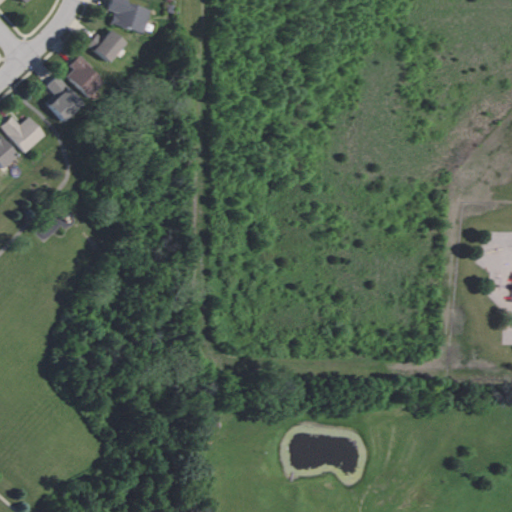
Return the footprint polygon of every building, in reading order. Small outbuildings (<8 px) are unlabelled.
[(123,0),(147,8),(140,31),(108,20),(111,11),(103,8),(105,0),(123,0)] [(122,41),(106,60),(85,43),(94,32),(98,35),(100,32),(102,34),(107,28),(122,41)] [(100,82),(85,97),(64,76),(70,69),(66,65),(76,55),(90,68),(88,70),(100,82)] [(79,103),(60,121),(43,102),(52,94),(44,85),(54,76),(79,103)] [(0,122),(8,115),(15,123),(25,115),(41,133),(20,151),(0,128),(0,122)] [(0,138),(13,153),(0,164),(0,138)]
